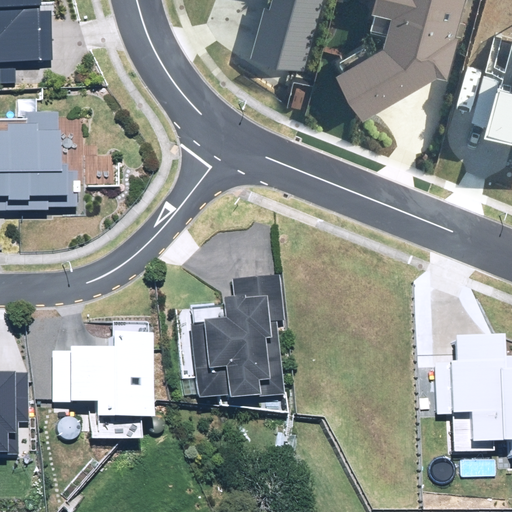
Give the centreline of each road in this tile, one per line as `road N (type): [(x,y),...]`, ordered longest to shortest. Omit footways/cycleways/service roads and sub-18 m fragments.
road 1 (residential): [(511,259),(231,145)]
road 2 (residential): [(231,145),(142,252),(88,284),(0,290)]
road 3 (residential): [(231,145),(153,57),(135,0)]
